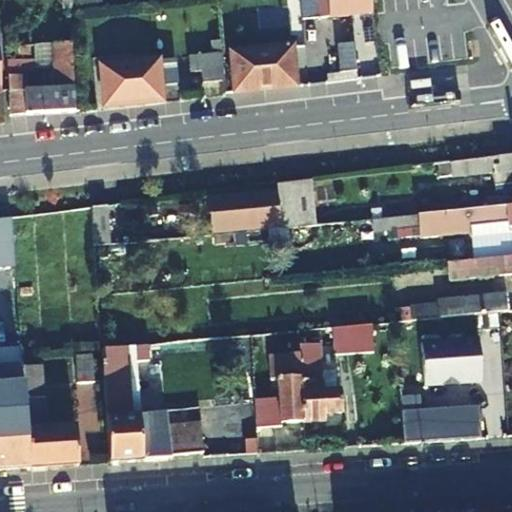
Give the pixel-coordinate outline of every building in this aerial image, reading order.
[(327,19),(324,0),(287,0),(289,23),(327,19)] [(5,33),(11,118),(76,113),(71,44),(36,46),(35,31),(5,33)] [(234,93),(295,88),(292,50),(231,55),(234,93)] [(224,83),(222,55),(190,57),(192,74),(203,73),(203,85),(224,83)] [(161,62),(163,86),(176,85),(173,61),(161,62)] [(104,109),(162,105),(159,64),(101,68),(104,109)] [(496,178),(497,190),(511,188),(511,158),(498,160),(450,166),(452,183),(496,178)] [(316,227),(311,183),(277,187),(282,229),(316,227)] [(511,188),(497,190),(500,209),(511,208),(511,188)] [(209,201),(212,236),(280,230),(277,195),(209,201)] [(511,208),(360,222),(361,235),(419,229),(420,240),(472,235),(472,240),(509,237),(509,230),(511,230),(511,208)] [(110,210),(95,210),(96,238),(111,237),(110,210)] [(0,267),(15,267),(12,220),(0,221),(0,267)] [(446,251),(448,266),(474,264),(482,263),(480,248),(446,251)] [(474,264),(476,280),(476,281),(511,278),(511,260),(482,263),(474,264)] [(474,264),(448,266),(449,282),(476,280),(474,264)] [(430,320),(498,313),(508,313),(506,296),(458,301),(459,306),(429,308),(430,320)] [(371,326),(332,330),(334,355),(373,352),(371,326)] [(285,381),(278,381),(280,426),(301,425),(297,347),(296,333),(283,334),(284,356),(285,381)] [(250,337),(251,347),(272,345),(272,335),(250,337)] [(475,341),(419,345),(421,383),(457,381),(457,386),(478,385),(475,341)] [(297,347),(301,425),(326,424),(325,418),(323,392),(337,391),(335,372),(321,372),(320,346),(297,347)] [(169,457),(167,426),(166,413),(139,414),(137,380),(127,380),(125,362),(136,362),(148,361),(147,347),(102,351),(109,465),(170,461),(169,457)] [(285,381),(284,356),(270,357),(271,381),(278,381),(285,381)] [(92,358),(77,359),(79,385),(95,384),(92,358)] [(127,380),(137,380),(136,362),(125,362),(127,380)] [(31,472),(78,468),(75,430),(45,431),(40,367),(23,368),(31,472)] [(23,368),(0,369),(0,473),(31,472),(23,368)] [(480,410),(464,411),(466,442),(482,440),(480,410)] [(449,411),(434,413),(436,444),(451,443),(449,411)] [(466,442),(464,411),(449,411),(451,443),(466,442)] [(436,444),(434,413),(419,414),(421,444),(436,444)] [(421,444),(419,414),(404,415),(405,445),(421,444)] [(167,426),(169,457),(201,455),(199,425),(167,426)] [(246,456),(258,455),(257,442),(244,442),(246,456)]
